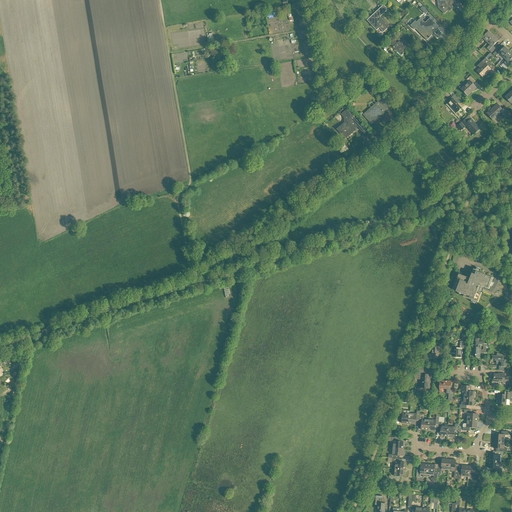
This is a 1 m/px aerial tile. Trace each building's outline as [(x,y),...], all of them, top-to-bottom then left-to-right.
[(436,0),(438,8),(444,14),(448,10),(449,12),(455,6),(453,5),(455,3),(452,0),(436,0)] [(376,12),(367,20),(376,30),(379,28),(383,32),(389,27),(380,17),(387,10),(383,5),(376,12)] [(416,21),(410,26),(414,30),(415,29),(427,41),(440,28),(431,18),(425,24),(420,19),(417,22),(416,21)] [(475,38),(477,39),(481,44),(485,40),(487,43),(494,36),(489,31),(487,32),(488,33),(483,37),(481,35),(483,33),(480,31),(478,34),(475,38)] [(494,36),(487,43),(490,45),(487,49),(491,53),(496,48),(493,46),(497,42),(499,41),(494,36)] [(385,40),(387,41),(387,42),(392,48),(393,48),(394,49),(394,48),(401,56),(405,52),(403,51),(409,45),(403,38),(397,44),(391,38),(390,39),(388,37),(385,40)] [(501,56),(503,58),(510,51),(505,46),(504,48),(500,52),(497,50),(493,55),(497,59),(501,56)] [(198,72),(208,71),(207,62),(211,62),(211,57),(208,58),(208,55),(205,55),(205,49),(196,50),(198,72)] [(511,53),(510,51),(503,58),(506,61),(503,64),(507,68),(511,64),(509,62),(511,58),(511,53)] [(490,64),(486,59),(485,59),(477,66),(480,69),(477,71),(483,77),(490,70),(487,66),(490,64)] [(466,78),(467,79),(466,80),(468,82),(460,90),(467,97),(477,89),(474,85),(476,83),(469,75),(466,78)] [(455,95),(451,98),(448,101),(449,102),(446,105),(455,114),(461,109),(455,103),(460,99),(455,95)] [(382,99),(365,113),(363,115),(371,125),(384,113),(383,111),(388,106),(382,99)] [(503,118),(509,113),(505,108),(502,110),(497,105),(487,114),(493,121),(499,115),(503,118)] [(345,140),(356,130),(353,126),(358,121),(347,109),(342,114),(347,121),(337,130),(345,140)] [(474,135),(480,129),(471,120),(468,123),(465,120),(457,127),(460,131),(465,126),(474,135)] [(485,273),(480,272),(481,270),(477,268),(476,270),(473,269),(470,278),(459,274),(456,281),(454,288),(458,290),(457,292),(464,295),(463,297),(478,303),(482,293),(479,292),(479,290),(481,286),(489,289),(490,286),(493,278),(484,275),(485,273)] [(484,344),(484,339),(479,339),(479,338),(474,338),(474,345),(473,354),(476,354),(476,358),(480,358),(480,354),(483,354),(483,351),(486,351),(487,344),(484,344)] [(465,348),(466,342),(460,341),(460,348),(456,348),(456,346),(451,346),(451,354),(456,354),(456,358),(461,358),(462,348),(465,348)] [(446,351),(447,344),(443,344),(442,345),(440,345),(440,347),(431,346),(431,350),(432,350),(432,358),(439,359),(439,355),(441,355),(441,353),(440,353),(440,350),(442,350),(442,351),(446,351)] [(503,360),(503,357),(493,356),(492,360),(496,361),(496,364),(500,364),(500,371),(506,371),(506,367),(507,367),(507,364),(505,363),(506,360),(503,360)] [(429,389),(430,375),(423,374),(424,368),(417,367),(416,375),(421,375),(420,388),(429,389)] [(498,383),(498,382),(503,382),(502,384),(508,385),(509,378),(505,378),(505,374),(501,374),(501,375),(494,374),(494,379),(493,379),(492,380),(492,384),(493,384),(496,385),(498,383)] [(453,394),(450,394),(451,382),(440,381),(440,389),(447,389),(446,393),(448,394),(448,400),(449,401),(449,403),(453,403),(453,394)] [(461,385),(461,388),(461,391),(462,391),(462,394),(463,394),(463,398),(474,399),(475,392),(471,392),(471,386),(461,385)] [(506,405),(509,405),(509,400),(511,400),(511,393),(508,392),(502,392),(502,395),(498,394),(497,398),(498,398),(497,404),(506,405)] [(462,403),(461,405),(460,405),(459,408),(466,409),(467,405),(474,406),(474,399),(463,398),(463,402),(462,403)] [(409,424),(410,413),(410,411),(400,410),(399,417),(402,417),(402,423),(409,424)] [(467,413),(466,420),(477,421),(478,414),(471,414),(471,410),(464,410),(464,413),(467,413)] [(410,413),(409,424),(415,425),(416,418),(419,418),(420,414),(420,411),(417,411),(416,414),(410,413)] [(420,414),(419,418),(419,423),(422,423),(421,430),(428,431),(429,420),(422,419),(422,414),(420,414)] [(440,436),(447,437),(448,425),(445,425),(445,426),(441,425),(442,422),(443,423),(444,418),(441,418),(442,415),(439,415),(439,418),(438,422),(438,425),(438,429),(437,432),(440,432),(440,436)] [(438,422),(439,418),(436,417),(436,420),(429,420),(428,431),(435,431),(435,428),(438,429),(438,425),(438,422)] [(477,421),(466,420),(466,427),(463,427),(462,430),(469,431),(470,427),(477,428),(477,421)] [(448,425),(447,437),(454,438),(454,431),(457,431),(458,424),(455,424),(455,427),(448,426),(448,425)] [(494,434),(494,441),(505,442),(505,435),(508,435),(508,432),(501,431),(501,435),(494,434)] [(392,448),(403,449),(404,442),(397,441),(397,438),(390,437),(390,441),(393,441),(392,448)] [(494,441),(493,448),(496,448),(496,452),(500,452),(503,452),(507,452),(507,449),(504,449),(505,442),(494,441)] [(403,449),(392,448),(392,455),(389,454),(388,458),(395,458),(396,455),(403,456),(403,449)] [(489,454),(489,461),(500,462),(500,455),(503,455),(503,452),(500,452),(496,452),(493,451),(493,455),(489,454)] [(395,462),(394,469),(405,470),(406,463),(399,462),(399,459),(395,458),(388,458),(388,461),(395,462)] [(438,469),(437,477),(440,478),(440,474),(441,474),(441,470),(448,470),(449,459),(442,459),(442,463),(438,463),(438,469)] [(449,459),(448,470),(452,471),(451,472),(454,472),(454,479),(457,479),(458,474),(458,472),(458,469),(458,467),(459,464),(455,464),(456,460),(449,459)] [(489,461),(488,468),(495,469),(495,472),(502,473),(502,469),(499,469),(500,462),(489,461)] [(417,467),(416,477),(420,478),(420,475),(423,475),(423,476),(424,477),(426,477),(427,476),(428,464),(421,464),(421,468),(417,467)] [(428,464),(427,476),(428,476),(429,477),(430,476),(434,476),(433,478),(431,479),(434,483),(434,482),(436,483),(437,477),(438,469),(434,468),(435,465),(428,464)] [(458,474),(457,479),(461,480),(461,476),(468,477),(469,466),(462,466),(462,469),(458,469),(458,472),(458,474)] [(469,466),(468,477),(475,478),(474,481),(478,481),(478,474),(475,474),(476,467),(469,466)] [(405,470),(394,469),(394,476),(391,475),(390,479),(397,479),(398,476),(404,477),(405,470)] [(384,511),(386,504),(381,503),(382,496),(376,496),(375,503),(377,503),(376,511),(384,511)]
